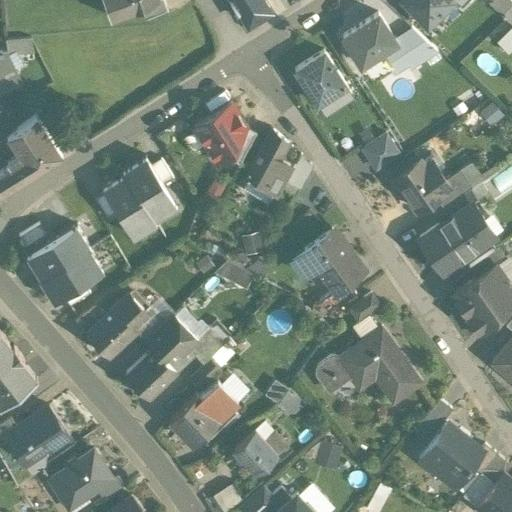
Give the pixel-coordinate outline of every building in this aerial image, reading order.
[(103,0),(110,16),(126,9),(126,10),(141,4),(152,0),(103,0)] [(152,0),(141,4),(146,17),(167,9),(163,0),(152,0)] [(269,8),(264,0),(233,0),(247,22),(269,8)] [(405,0),(427,22),(450,0),(405,0)] [(487,0),(500,13),(500,12),(509,2),(510,0),(487,0)] [(511,3),(509,2),(500,12),(503,16),(511,6),(511,3)] [(360,64),(396,41),(394,37),(378,12),(342,35),(360,64)] [(511,19),(497,39),(510,49),(511,46),(511,19)] [(412,26),(394,37),(396,41),(413,66),(437,50),(412,26)] [(30,37),(5,39),(7,52),(33,51),(30,37)] [(323,50),(294,68),(316,103),(345,84),(323,50)] [(2,51),(0,51),(0,89),(18,82),(2,51)] [(230,102),(193,125),(217,163),(230,154),(246,126),(230,102)] [(0,111),(0,139),(7,136),(6,136),(10,133),(2,111),(0,111)] [(0,193),(60,155),(34,116),(10,133),(6,136),(7,136),(19,155),(7,162),(9,165),(0,171),(0,193)] [(229,157),(239,162),(256,132),(246,126),(230,154),(229,157)] [(271,128),(247,173),(274,190),(284,172),(273,166),(278,157),(287,141),(271,128)] [(386,134),(360,151),(374,172),(400,155),(386,134)] [(145,155),(122,169),(124,173),(153,219),(176,205),(163,184),(150,164),(145,155)] [(150,164),(163,184),(173,178),(161,157),(150,164)] [(289,164),(278,157),(273,166),(284,172),(289,164)] [(311,164),(299,157),(286,180),(298,187),(311,164)] [(419,158),(393,175),(416,208),(435,195),(449,185),(444,177),(431,159),(424,164),(419,158)] [(511,162),(492,176),(503,192),(511,185),(511,162)] [(459,167),(444,177),(449,185),(435,195),(441,205),(469,186),(471,185),(459,167)] [(105,191),(117,212),(133,236),(155,222),(153,219),(124,173),(102,187),(105,191)] [(469,186),(447,201),(454,211),(471,199),(471,200),(476,197),(469,186)] [(94,198),(107,218),(117,212),(105,191),(94,198)] [(454,211),(419,235),(441,268),(493,233),(471,200),(471,199),(454,211)] [(18,235),(25,245),(45,233),(38,222),(18,235)] [(40,277),(89,248),(76,227),(75,225),(26,255),(40,277)] [(361,270),(331,228),(303,247),(314,264),(332,289),(333,290),(348,280),(361,270)] [(245,230),(246,249),(262,248),(260,229),(245,230)] [(497,245),(468,265),(475,275),(495,262),(496,263),(505,256),(497,245)] [(314,264),(303,247),(293,254),(305,270),(314,264)] [(83,283),(103,271),(89,248),(40,277),(39,278),(53,301),(63,295),(83,283)] [(224,255),(217,270),(247,283),(254,268),(224,255)] [(475,275),(452,291),(478,329),(487,323),(500,308),(511,294),(511,286),(496,263),(495,262),(475,275)] [(332,289),(312,303),(327,312),(355,291),(348,280),(333,290),(332,289)] [(83,283),(63,295),(69,305),(90,293),(83,283)] [(137,299),(129,290),(114,304),(130,322),(145,308),(137,299)] [(370,290),(349,306),(357,317),(378,302),(370,290)] [(511,294),(500,308),(510,316),(511,313),(511,294)] [(163,318),(142,296),(137,299),(145,308),(130,322),(136,329),(143,337),(163,318)] [(95,303),(74,319),(85,330),(104,313),(95,303)] [(85,330),(108,355),(136,329),(130,322),(114,304),(113,304),(104,313),(85,330)] [(143,337),(143,338),(151,346),(125,372),(148,397),(176,370),(169,362),(186,346),(197,336),(196,335),(172,310),(163,318),(143,337)] [(208,324),(196,335),(197,336),(186,346),(202,362),(224,341),(208,324)] [(420,379),(381,324),(337,356),(349,373),(355,369),(364,381),(374,373),(392,399),(420,379)] [(0,368),(18,355),(0,332),(0,368)] [(511,335),(491,359),(511,377),(511,335)] [(0,408),(38,379),(18,355),(0,368),(0,408)] [(209,358),(189,377),(199,387),(218,367),(209,358)] [(211,409),(195,393),(169,418),(192,442),(204,430),(209,435),(223,422),(211,409)] [(438,396),(415,424),(428,435),(451,406),(438,396)] [(223,397),(211,409),(223,422),(235,410),(223,397)] [(17,427),(8,432),(11,435),(29,462),(69,435),(48,405),(17,427)] [(10,416),(0,423),(0,442),(11,435),(8,432),(17,427),(10,416)] [(480,447),(447,420),(418,455),(452,483),(467,465),(481,447),(480,447)] [(264,437),(254,426),(233,445),(254,470),(276,450),(264,437)] [(274,429),(264,437),(276,450),(285,442),(274,429)] [(29,462),(11,435),(0,442),(0,456),(16,484),(32,474),(25,464),(29,462)] [(317,458),(336,462),(340,440),(321,436),(317,458)] [(484,442),(480,447),(481,447),(467,465),(476,472),(478,470),(493,450),(484,442)] [(93,448),(48,477),(68,507),(96,488),(112,477),(112,476),(93,448)] [(493,450),(478,470),(492,482),(501,471),(503,472),(510,463),(493,450)] [(511,479),(503,472),(501,471),(492,482),(475,503),(486,511),(511,511),(511,483),(511,481),(511,479)] [(112,477),(96,488),(103,498),(124,484),(117,474),(112,476),(112,477)] [(230,483),(214,495),(225,510),(241,498),(230,483)] [(271,511),(290,496),(280,485),(271,494),(263,484),(239,505),(245,511),(271,511)] [(290,496),(271,511),(313,511),(295,491),(290,496)] [(142,511),(130,494),(103,511),(142,511)]
